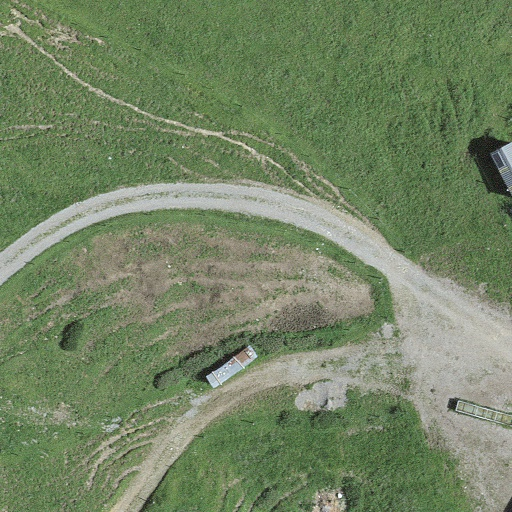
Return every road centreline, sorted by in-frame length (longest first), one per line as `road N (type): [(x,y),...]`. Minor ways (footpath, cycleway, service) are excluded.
road 1 (track): [(489,347),(317,221),(172,193),(37,248),(0,273)]
road 2 (track): [(137,511),(204,415),(320,362),(489,347)]
